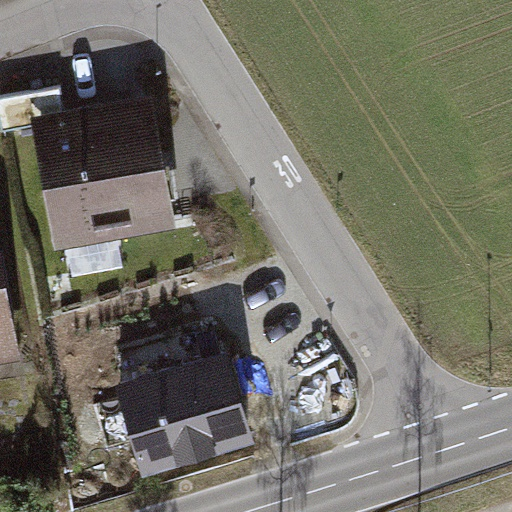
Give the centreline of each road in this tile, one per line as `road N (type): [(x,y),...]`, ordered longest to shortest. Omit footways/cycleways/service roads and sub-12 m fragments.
road 1 (residential): [(169,0),(452,452)]
road 2 (secondary): [(250,511),(452,452)]
